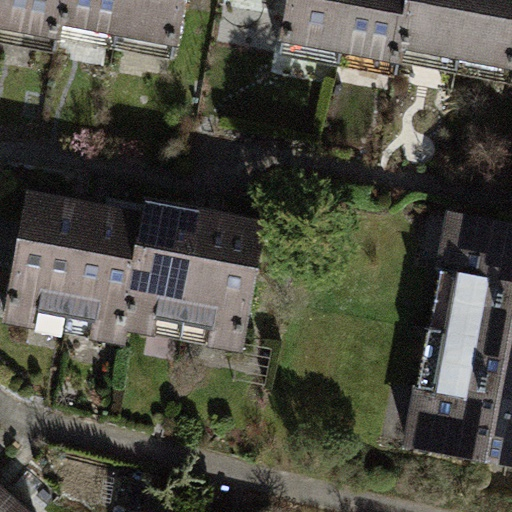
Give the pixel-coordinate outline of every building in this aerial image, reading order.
[(56,0),(6,0),(0,38),(0,54),(46,62),(48,43),(56,0)] [(56,0),(48,43),(106,55),(116,0),(56,0)] [(173,0),(116,0),(106,55),(161,65),(173,0)] [(294,0),(283,62),(334,72),(348,0),(294,0)] [(403,0),(348,0),(334,72),(388,82),(387,70),(403,0)] [(403,0),(387,70),(450,85),(471,0),(403,0)] [(511,0),(471,0),(450,85),(510,99),(511,90),(511,0)] [(85,225),(32,217),(9,349),(64,357),(85,225)] [(140,234),(123,351),(183,359),(200,231),(142,223),(140,234)] [(140,234),(85,225),(64,357),(120,366),(123,351),(140,234)] [(261,239),(200,231),(183,359),(243,367),(261,239)] [(511,246),(462,236),(417,469),(511,487),(511,246)]
